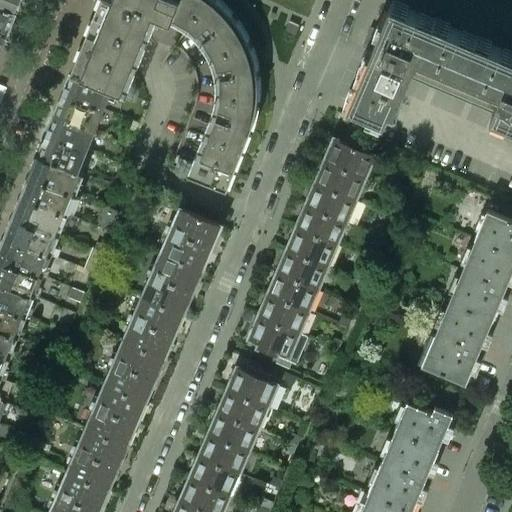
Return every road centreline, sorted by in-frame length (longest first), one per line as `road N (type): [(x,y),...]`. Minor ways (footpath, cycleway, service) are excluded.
road 1 (residential): [(129,511),(343,0)]
road 2 (tertiary): [(0,134),(56,0)]
